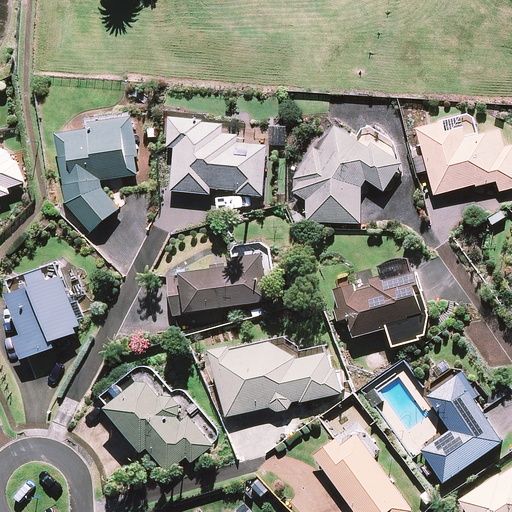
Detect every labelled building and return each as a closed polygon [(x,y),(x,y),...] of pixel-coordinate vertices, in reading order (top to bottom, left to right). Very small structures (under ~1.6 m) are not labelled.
[(228,116),(173,110),(170,138),(181,139),(176,186),(213,190),(214,183),(265,189),(272,127),(249,124),(248,127),(227,125),(228,116)] [(477,130),(474,116),(447,124),(444,116),(416,123),(435,192),(496,175),(500,189),(511,185),(511,140),(504,142),(499,124),(477,130)] [(135,173),(129,117),(62,125),(71,199),(92,230),(122,206),(106,186),(105,177),(135,173)] [(370,142),(334,119),(319,144),(301,143),(299,191),(307,192),(306,218),(360,220),(362,181),(368,176),(383,186),(402,158),(372,139),(370,142)] [(0,141),(0,197),(13,194),(11,187),(25,183),(12,138),(0,141)] [(268,295),(260,246),(229,251),(230,258),(179,267),(180,274),(169,276),(175,311),(268,295)] [(433,328),(406,250),(377,260),(379,265),(351,275),(334,281),(353,335),(367,330),(366,326),(385,319),(393,341),(433,328)] [(299,266),(281,268),(284,288),(301,286),(299,266)] [(87,324),(68,269),(15,287),(29,327),(20,331),(28,353),(61,342),(59,334),(87,324)] [(296,350),(292,332),(212,349),(225,411),(340,386),(335,364),(332,365),(327,343),(296,350)] [(483,395),(462,366),(427,391),(451,425),(421,447),(444,478),(503,436),(477,400),(483,395)] [(160,390),(144,369),(105,398),(141,445),(147,440),(170,470),(211,440),(168,383),(160,390)] [(405,511),(417,504),(363,426),(348,437),(343,430),(319,447),(362,508),(356,511),(405,511)] [(511,511),(511,464),(459,498),(468,511),(511,511)] [(262,511),(254,503),(244,511),(216,511),(215,511),(205,509),(201,511),(262,511)]
